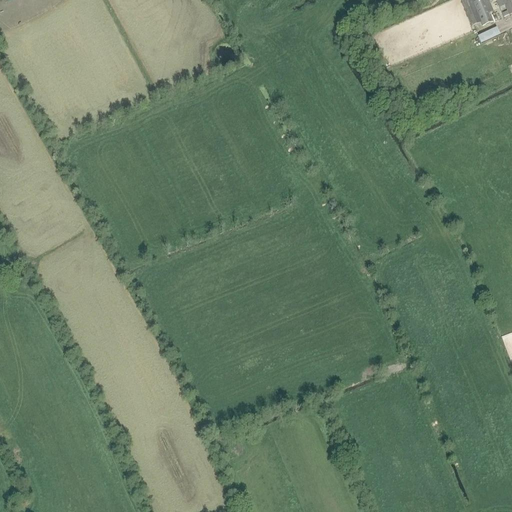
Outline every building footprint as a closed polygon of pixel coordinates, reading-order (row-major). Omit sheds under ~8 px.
[(471,27),(480,24),(470,0),(463,0),(460,1),(471,27)] [(493,22),(490,13),(493,12),(488,0),(470,0),(482,27),(493,22)] [(511,0),(502,0),(509,15),(511,13),(511,0)] [(485,44),(505,35),(501,27),(482,36),(485,44)] [(511,70),(511,68),(509,62),(501,66),(499,62),(489,67),(494,79),(511,70)]
